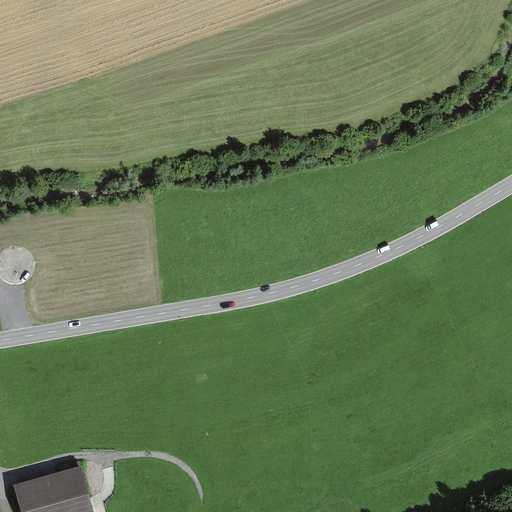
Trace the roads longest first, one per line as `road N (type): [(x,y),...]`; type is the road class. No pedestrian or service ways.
road 1 (secondary): [(511,184),(399,247),(294,287),(0,340)]
road 2 (track): [(102,511),(95,465),(86,457),(0,478)]
